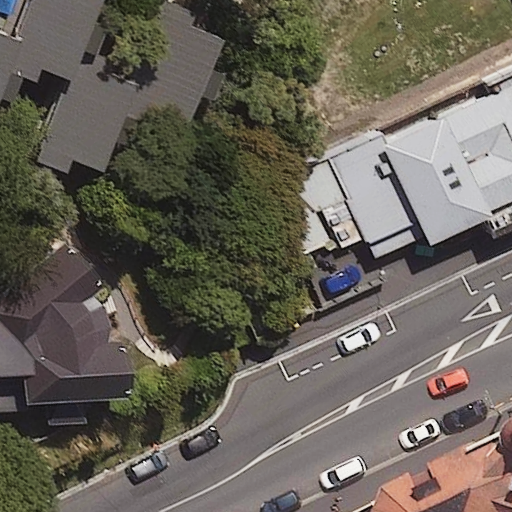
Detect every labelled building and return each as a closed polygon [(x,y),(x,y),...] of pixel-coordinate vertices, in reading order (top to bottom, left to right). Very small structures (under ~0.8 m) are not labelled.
[(72,85),(101,0),(26,0),(13,40),(28,45),(16,80),(39,88),(44,76),(72,85)] [(185,132),(196,98),(213,103),(221,77),(205,72),(215,41),(184,31),(191,10),(161,0),(136,76),(145,78),(133,115),(185,132)] [(0,104),(13,109),(21,86),(8,81),(18,52),(0,45),(0,104)] [(78,100),(59,93),(33,167),(66,178),(71,164),(102,175),(131,89),(106,80),(109,71),(90,65),(78,100)] [(511,213),(511,69),(263,183),(297,257),(358,229),(370,255),(427,230),(435,249),(511,213)] [(83,308),(101,293),(56,239),(0,285),(0,411),(21,411),(22,424),(131,422),(129,349),(114,350),(112,307),(83,308)] [(511,511),(511,455),(388,503),(384,511),(511,511)]
